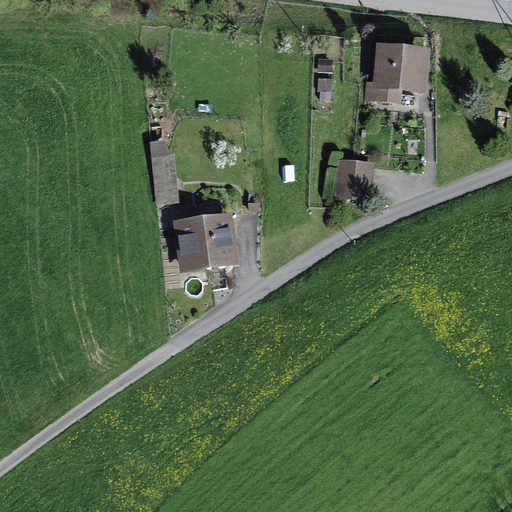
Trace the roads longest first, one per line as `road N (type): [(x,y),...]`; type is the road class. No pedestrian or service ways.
road 1 (track): [(511,170),(353,232),(0,467)]
road 2 (tertiary): [(511,14),(387,0)]
